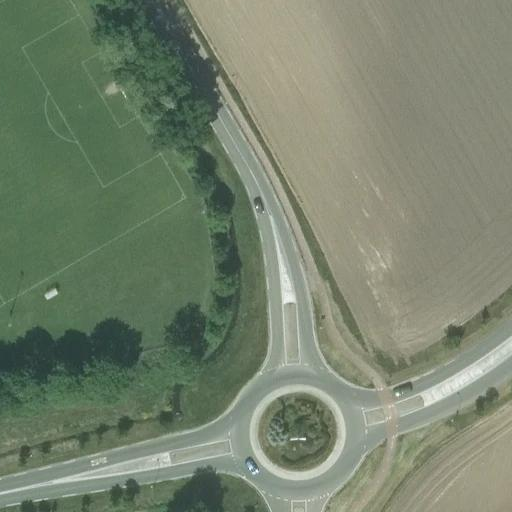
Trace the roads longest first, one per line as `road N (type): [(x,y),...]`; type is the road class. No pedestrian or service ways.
road 1 (unclassified): [(282,263),(264,202),(149,0)]
road 2 (secondary): [(238,422),(119,468)]
road 3 (secondary): [(119,468),(246,466)]
road 4 (secondary): [(352,452),(455,382)]
road 5 (secondary): [(0,493),(119,468)]
road 6 (unclassified): [(314,379),(302,307),(282,263)]
